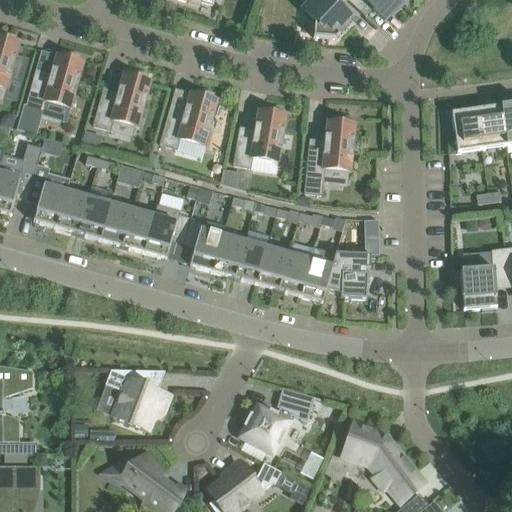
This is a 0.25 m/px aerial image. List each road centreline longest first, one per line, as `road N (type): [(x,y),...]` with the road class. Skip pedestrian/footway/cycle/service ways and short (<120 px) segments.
road 1 (residential): [(93,22),(234,61),(409,79)]
road 2 (residential): [(409,79),(417,352)]
road 3 (residential): [(256,328),(0,256)]
road 4 (residential): [(417,352),(419,423),(487,511)]
road 5 (residential): [(417,352),(314,343),(256,328)]
road 6 (residential): [(195,444),(256,328)]
